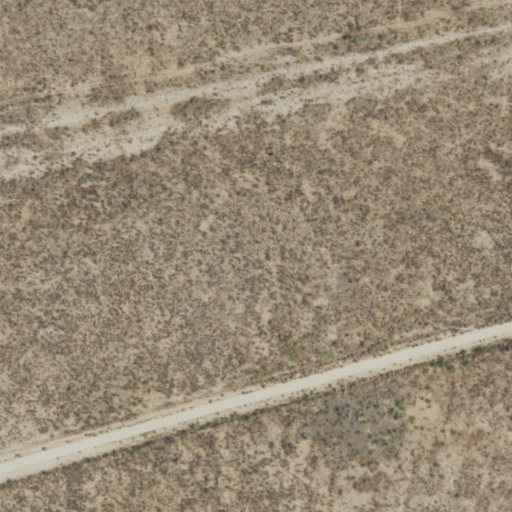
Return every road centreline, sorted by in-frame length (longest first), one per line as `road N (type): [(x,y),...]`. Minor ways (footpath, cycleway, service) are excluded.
road 1 (track): [(0,489),(511,350)]
road 2 (track): [(511,58),(0,168)]
